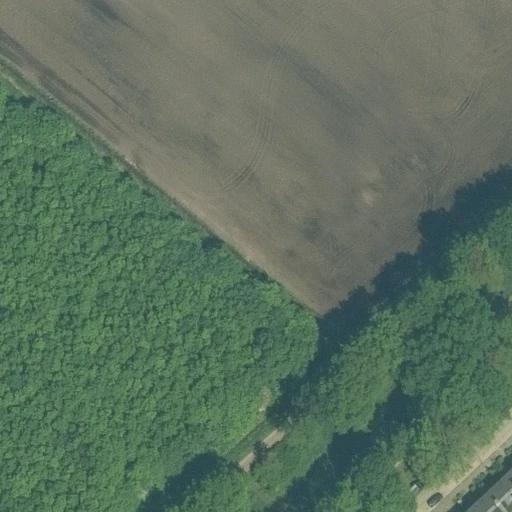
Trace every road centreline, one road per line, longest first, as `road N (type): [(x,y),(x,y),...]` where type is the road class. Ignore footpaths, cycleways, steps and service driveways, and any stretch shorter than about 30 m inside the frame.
road 1 (residential): [(198,511),(511,217)]
road 2 (residential): [(419,511),(511,426)]
